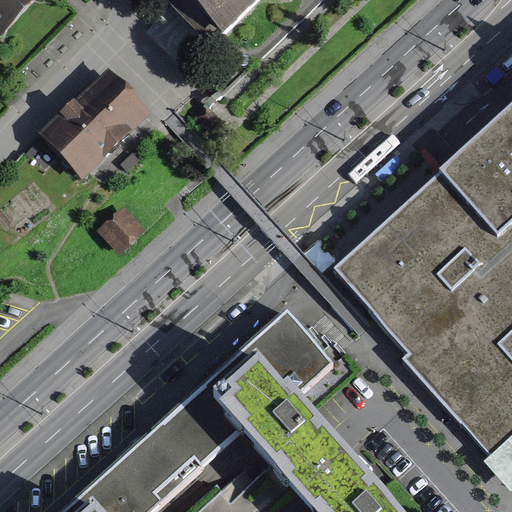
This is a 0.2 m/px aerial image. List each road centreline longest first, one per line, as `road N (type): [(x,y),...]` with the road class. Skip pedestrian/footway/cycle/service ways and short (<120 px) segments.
road 1 (primary): [(0,483),(511,17)]
road 2 (primary): [(467,0),(0,424)]
road 3 (residential): [(0,151),(108,46),(135,0)]
